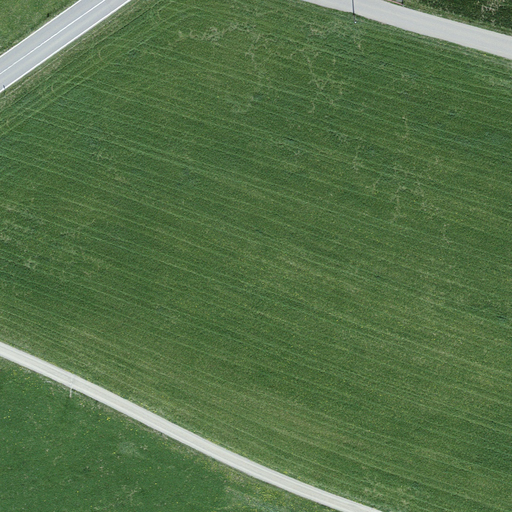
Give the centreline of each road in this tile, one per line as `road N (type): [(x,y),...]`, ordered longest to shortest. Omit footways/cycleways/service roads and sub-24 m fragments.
road 1 (unclassified): [(511,49),(329,0)]
road 2 (tertiary): [(104,0),(0,73)]
